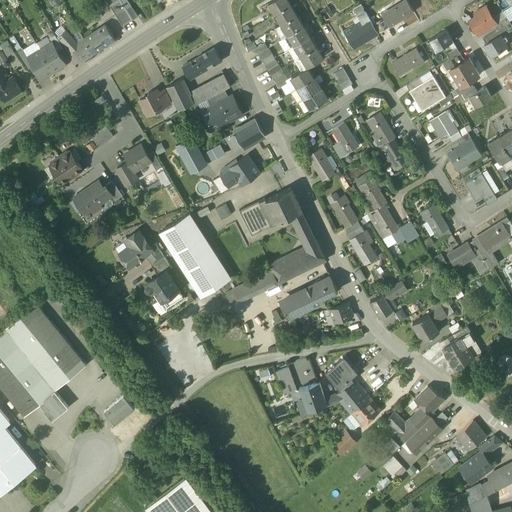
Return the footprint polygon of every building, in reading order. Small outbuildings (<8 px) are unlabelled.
[(107,0),(106,1),(109,6),(118,0),(119,0),(132,20),(138,16),(127,0),(107,0)] [(118,0),(109,6),(122,26),(132,20),(119,0),(118,0)] [(273,0),(268,4),(274,14),(290,5),(287,0),(273,0)] [(401,5),(407,15),(413,12),(407,2),(401,5)] [(274,14),(281,25),(297,15),(290,5),(274,14)] [(383,16),(389,26),(407,15),(401,5),(383,16)] [(469,20),(478,34),(493,25),(496,23),(496,22),(486,6),(474,12),(476,15),(469,20)] [(281,25),(287,36),(303,26),(297,15),(281,25)] [(383,16),(372,23),(379,33),(389,26),(383,16)] [(493,25),(496,30),(504,25),(509,22),(506,16),(496,22),(496,23),(493,25)] [(379,33),(372,23),(371,20),(363,25),(371,37),(379,33)] [(105,25),(101,28),(110,42),(115,39),(105,25)] [(345,36),(353,48),(371,37),(363,25),(345,36)] [(508,31),(504,25),(496,30),(483,38),(486,43),(500,35),(501,35),(508,31)] [(53,32),(58,37),(65,30),(61,26),(53,32)] [(303,26),(287,36),(294,46),(310,37),(303,26)] [(101,28),(84,39),(93,53),(110,42),(101,28)] [(429,39),(436,51),(453,40),(446,29),(429,39)] [(58,37),(65,45),(66,45),(70,49),(73,47),(72,47),(78,43),(71,36),(65,30),(58,37)] [(79,31),(71,36),(78,43),(84,39),(79,31)] [(52,42),(57,51),(62,48),(55,35),(49,38),(52,42)] [(484,44),(491,55),(492,54),(507,45),(501,35),(500,35),(486,43),(484,44)] [(290,48),(294,46),(287,36),(284,38),(290,48)] [(0,40),(0,45),(5,54),(13,50),(5,37),(0,40)] [(21,47),(15,37),(10,40),(16,49),(21,47)] [(310,37),(294,46),(300,57),(316,47),(310,37)] [(84,39),(78,43),(72,47),(73,47),(75,51),(76,52),(82,61),(93,53),(84,39)] [(23,49),(28,57),(40,50),(35,42),(23,49)] [(52,42),(40,50),(53,71),(65,63),(57,51),(52,42)] [(251,51),(258,55),(269,49),(265,43),(251,51)] [(75,51),(73,47),(70,49),(66,45),(65,45),(64,46),(67,51),(68,51),(71,55),(75,51)] [(28,69),(33,66),(28,57),(23,49),(21,46),(21,47),(16,49),(28,69)] [(294,61),(300,57),(294,46),(290,48),(288,50),(294,61)] [(316,47),(300,57),(307,68),(307,67),(323,58),(316,47)] [(446,54),(449,59),(459,52),(456,47),(446,54)] [(196,59),(204,72),(222,61),(214,48),(213,49),(196,59)] [(392,63),(399,75),(423,60),(416,48),(392,63)] [(258,55),(261,60),(272,54),(269,49),(258,55)] [(41,78),(53,71),(40,50),(28,57),(33,66),(41,78)] [(69,56),(75,66),(82,61),(76,52),(69,56)] [(447,70),(450,69),(464,60),(459,52),(449,59),(443,63),(447,70)] [(261,60),(265,65),(275,59),(272,54),(261,60)] [(301,72),(307,68),(300,57),(294,61),(301,72)] [(469,57),(464,60),(450,69),(460,86),(469,80),(479,75),(469,57)] [(183,67),(190,80),(204,72),(196,59),(183,67)] [(265,65),(268,70),(278,64),(275,59),(265,65)] [(268,70),(271,76),(281,69),(278,64),(268,70)] [(291,77),(298,88),(314,78),(307,67),(307,68),(301,72),(291,77)] [(346,73),(343,68),(333,74),(336,79),(346,73)] [(271,76),(274,81),(284,74),(281,69),(271,76)] [(349,78),(346,73),(336,79),(339,84),(349,78)] [(0,91),(5,99),(20,90),(12,77),(6,80),(4,81),(0,74),(0,91)] [(274,81),(277,86),(287,80),(284,74),(274,81)] [(208,85),(214,95),(224,89),(230,86),(225,76),(208,85)] [(406,85),(409,90),(423,82),(420,76),(406,85)] [(418,99),(424,109),(446,96),(433,76),(423,82),(409,90),(415,100),(418,99)] [(314,78),(298,88),(305,98),(320,89),(314,78)] [(352,83),(349,78),(339,84),(342,90),(352,83)] [(178,111),(193,103),(189,95),(181,80),(167,87),(178,111)] [(455,97),(461,93),(473,86),(469,80),(460,86),(451,91),(455,97)] [(203,88),(208,98),(214,95),(208,85),(203,88)] [(474,86),(473,86),(461,93),(465,99),(469,96),(477,91),(474,86)] [(469,96),(476,106),(492,97),(485,86),(477,91),(469,96)] [(203,88),(189,95),(193,103),(194,106),(198,104),(206,99),(208,98),(203,88)] [(298,102),(305,98),(298,88),(292,91),(298,102)] [(224,89),(214,95),(208,98),(206,99),(211,107),(229,98),(224,89)] [(320,89),(305,98),(311,109),(327,100),(320,89)] [(147,114),(147,115),(154,111),(155,109),(157,108),(156,108),(163,104),(164,106),(165,106),(158,93),(157,90),(152,92),(150,91),(148,93),(148,95),(148,96),(140,100),(144,109),(143,109),(142,111),(144,114),(146,114),(147,114)] [(158,93),(165,106),(171,103),(164,90),(158,93)] [(368,96),(368,104),(381,105),(381,97),(368,96)] [(229,98),(211,107),(209,108),(209,109),(202,112),(212,130),(219,127),(241,115),(231,97),(229,98)] [(309,111),(311,109),(305,98),(298,102),(305,112),(308,110),(309,111)] [(198,104),(202,112),(209,109),(209,108),(211,107),(206,99),(198,104)] [(277,100),(271,102),(276,114),(282,111),(277,100)] [(429,120),(440,137),(447,134),(448,136),(458,130),(446,110),(429,120)] [(368,119),(380,138),(392,131),(380,112),(368,119)] [(256,120),(234,132),(241,145),(243,148),(265,135),(256,120)] [(332,129),(335,134),(347,127),(343,122),(332,129)] [(90,135),(98,147),(113,136),(105,125),(90,135)] [(335,134),(347,153),(358,146),(347,127),(335,134)] [(452,142),(457,138),(461,136),(458,130),(448,136),(452,142)] [(511,149),(511,134),(509,130),(498,136),(508,152),(511,149)] [(380,138),(383,143),(393,138),(395,136),(392,131),(380,138)] [(233,150),(241,145),(234,132),(225,137),(233,150)] [(468,132),(461,136),(457,138),(461,144),(462,144),(461,144),(471,138),(468,132)] [(175,144),(191,172),(207,163),(192,135),(175,144)] [(508,152),(498,136),(488,143),(501,164),(511,158),(508,152)] [(393,138),(383,143),(381,144),(385,150),(396,143),(393,138)] [(448,154),(457,169),(481,154),(471,138),(461,144),(462,144),(462,145),(448,154)] [(225,154),(219,143),(204,152),(210,162),(225,154)] [(385,150),(396,169),(407,162),(396,143),(385,150)] [(129,163),(134,171),(151,161),(147,154),(141,144),(124,154),(128,162),(129,163)] [(308,156),(319,175),(331,167),(319,149),(308,156)] [(62,157),(60,158),(72,175),(75,172),(76,173),(82,169),(70,151),(69,152),(66,151),(62,154),(62,157)] [(151,161),(156,170),(161,167),(162,166),(153,151),(147,154),(151,161)] [(238,181),(241,186),(260,172),(248,155),(230,167),(229,168),(238,181)] [(68,178),(72,175),(60,158),(58,159),(55,159),(51,162),(51,164),(50,165),(62,183),(68,178)] [(116,169),(126,186),(138,179),(133,171),(134,171),(129,163),(124,166),(123,165),(116,169)] [(223,174),(220,176),(228,187),(238,181),(229,168),(230,167),(229,164),(220,170),(223,174)] [(497,169),(503,180),(509,176),(502,166),(497,169)] [(156,170),(162,180),(167,177),(161,167),(156,170)] [(319,175),(323,180),(334,173),(331,167),(319,175)] [(476,200),(481,196),(486,193),(488,196),(494,193),(481,172),(465,182),(476,200)] [(221,192),(228,187),(220,176),(213,181),(221,192)] [(360,185),(372,203),(383,196),(372,178),(360,185)] [(110,194),(115,201),(123,195),(112,180),(105,185),(111,194),(110,194)] [(90,208),(93,213),(101,207),(98,203),(110,194),(111,194),(105,185),(103,187),(99,181),(74,198),(81,209),(82,208),(85,212),(90,208)] [(277,223),(292,215),(302,211),(291,188),(266,199),(277,223)] [(328,198),(331,203),(339,198),(336,193),(328,198)] [(483,199),(486,205),(497,198),(494,193),(488,196),(483,199)] [(331,203),(342,222),(354,215),(343,196),(339,198),(331,203)] [(372,203),(375,209),(384,204),(387,202),(383,196),(372,203)] [(251,235),(277,223),(266,199),(266,200),(264,198),(239,210),(251,235)] [(216,208),(221,217),(231,212),(226,202),(216,208)] [(422,210),(433,229),(445,222),(433,203),(422,210)] [(391,233),(396,241),(404,236),(405,236),(399,227),(398,228),(384,204),(375,209),(368,214),(382,237),(385,236),(385,237),(391,233)] [(306,218),(302,211),(292,215),(296,223),(306,218)] [(159,232),(199,294),(229,275),(189,212),(159,232)] [(342,222),(346,227),(357,220),(358,220),(354,215),(342,222)] [(485,232),(501,222),(508,218),(507,216),(472,237),(474,240),(479,237),(477,236),(485,231),(485,232)] [(318,243),(306,218),(296,223),(308,247),(318,243)] [(501,222),(508,233),(511,238),(511,236),(511,225),(508,218),(501,222)] [(346,227),(349,232),(360,226),(357,220),(346,227)] [(410,220),(405,223),(413,237),(418,234),(410,220)] [(437,235),(448,228),(445,222),(433,229),(437,235)] [(479,237),(485,247),(508,233),(501,222),(485,232),(485,231),(477,236),(479,237)] [(405,223),(399,227),(405,236),(404,236),(407,241),(413,237),(405,223)] [(363,232),(360,226),(349,232),(347,234),(351,240),(362,233),(363,232)] [(451,233),(448,228),(437,235),(440,240),(451,233)] [(363,232),(362,233),(368,244),(373,241),(366,230),(363,232)] [(121,255),(130,267),(145,255),(152,249),(150,247),(139,231),(135,232),(127,239),(130,242),(127,244),(127,247),(129,250),(121,255)] [(373,251),(368,244),(362,233),(351,240),(361,258),(373,251)] [(485,247),(489,254),(492,252),(511,239),(511,238),(508,233),(485,247)] [(479,237),(474,240),(482,255),(484,258),(490,254),(489,254),(485,247),(479,237)] [(477,258),(482,255),(474,240),(468,244),(474,253),(473,253),(477,258)] [(448,253),(455,264),(461,260),(460,259),(467,255),(468,256),(473,253),(474,253),(468,244),(467,242),(448,253)] [(145,255),(152,264),(164,256),(155,243),(150,247),(152,249),(145,255)] [(270,266),(272,270),(278,283),(326,260),(318,243),(308,247),(270,266)] [(376,257),(373,251),(361,258),(365,263),(376,257)] [(499,263),(492,252),(489,254),(490,254),(496,265),(499,263)] [(436,255),(440,266),(446,263),(443,253),(436,255)] [(484,258),(490,268),(496,265),(490,254),(484,258)] [(171,267),(164,256),(152,264),(151,265),(157,273),(156,274),(157,276),(166,270),(167,270),(171,267)] [(161,299),(178,288),(167,270),(166,270),(157,276),(145,284),(146,285),(145,288),(147,291),(150,291),(151,293),(155,290),(161,299)] [(272,270),(233,290),(238,300),(239,302),(278,283),(272,270)] [(355,273),(360,282),(365,279),(360,270),(355,273)] [(316,285),(322,298),(337,291),(330,276),(314,284),(315,286),(316,285)] [(401,280),(392,285),(398,294),(406,289),(401,280)] [(280,303),(288,318),(323,301),(322,298),(316,285),(315,286),(280,303)] [(383,293),(387,300),(392,297),(398,294),(392,285),(381,292),(382,294),(383,293)] [(159,301),(166,311),(185,298),(178,288),(161,299),(159,301)] [(230,304),(238,300),(233,290),(225,293),(230,304)] [(370,301),(380,318),(393,310),(387,300),(383,293),(382,294),(370,301)] [(387,300),(393,310),(397,307),(392,297),(387,300)] [(448,314),(453,311),(448,301),(442,304),(448,314)] [(35,302),(4,327),(55,390),(59,386),(86,364),(35,302)] [(332,317),(334,323),(353,315),(348,303),(329,310),(332,317)] [(428,313),(433,321),(435,320),(436,321),(447,315),(441,305),(428,313)] [(395,311),(401,320),(407,315),(401,307),(395,311)] [(423,340),(439,331),(433,321),(428,313),(412,323),(419,333),(420,332),(424,339),(423,340)] [(299,317),(303,335),(311,333),(307,315),(299,317)] [(196,331),(201,341),(222,331),(217,321),(196,331)] [(455,333),(458,338),(469,331),(471,331),(467,325),(455,333)] [(0,387),(23,415),(38,403),(55,390),(4,327),(0,329),(0,387)] [(361,329),(351,331),(353,338),(363,335),(361,329)] [(474,356),(473,355),(467,345),(475,340),(469,331),(458,338),(443,347),(455,368),(466,361),(474,356)] [(194,367),(200,365),(191,339),(186,341),(194,367)] [(481,351),(475,340),(467,345),(473,355),(479,352),(481,351)] [(202,344),(197,347),(202,357),(207,355),(202,344)] [(466,361),(469,366),(483,358),(482,357),(479,352),(473,355),(474,356),(466,361)] [(324,371),(340,391),(353,379),(351,377),(358,372),(344,355),(324,371)] [(275,372),(284,396),(297,391),(288,368),(275,372)] [(341,401),(343,403),(361,389),(353,379),(340,391),(336,394),(324,398),(327,405),(341,401)] [(307,412),(327,405),(324,398),(319,382),(299,389),(302,398),(307,412)] [(422,408),(429,414),(445,398),(427,385),(414,399),(422,408)] [(343,403),(351,413),(369,398),(361,389),(343,403)] [(68,407),(55,390),(38,403),(52,420),(68,407)] [(104,411),(115,424),(134,408),(123,395),(104,411)] [(301,410),(302,415),(308,413),(307,412),(302,398),(297,399),(301,410)] [(369,398),(351,413),(360,424),(361,425),(379,410),(369,398)] [(404,422),(415,434),(417,431),(432,417),(429,414),(422,408),(412,417),(411,416),(404,422)] [(0,491),(35,464),(3,425),(9,420),(0,409),(0,491)] [(385,418),(407,441),(415,434),(404,422),(394,411),(385,418)] [(442,411),(434,419),(439,425),(448,416),(442,411)] [(354,429),(360,424),(351,413),(347,417),(343,420),(350,428),(354,429)] [(433,418),(419,433),(428,442),(442,428),(439,425),(434,419),(433,418)] [(473,420),(461,431),(464,435),(460,440),(469,450),(485,436),(473,420)] [(331,441),(343,454),(356,442),(345,429),(331,441)] [(417,453),(428,442),(419,433),(417,431),(415,434),(407,441),(406,442),(417,453)] [(456,436),(460,440),(464,435),(461,431),(456,436)] [(481,451),(484,455),(503,442),(494,435),(478,447),(481,451)] [(464,453),(469,450),(460,440),(456,443),(464,453)] [(431,462),(440,474),(454,463),(445,451),(431,462)] [(469,480),(472,480),(480,474),(483,474),(493,466),(484,455),(481,451),(459,467),(469,480)] [(385,464),(394,474),(404,465),(394,455),(385,464)] [(490,478),(495,488),(511,479),(511,462),(488,476),(490,478)] [(366,463),(357,469),(363,478),(372,471),(366,463)] [(215,511),(186,474),(157,496),(152,500),(146,505),(151,511),(215,511)] [(376,484),(380,489),(391,480),(388,475),(376,484)] [(459,494),(463,504),(469,502),(469,501),(486,493),(495,488),(490,478),(459,494)] [(511,480),(486,493),(490,503),(511,491),(511,480)] [(469,502),(472,509),(490,503),(486,493),(469,501),(469,502)] [(402,508),(404,511),(409,511),(415,509),(411,502),(402,508)] [(472,509),(472,511),(492,511),(493,511),(490,503),(472,509)]
